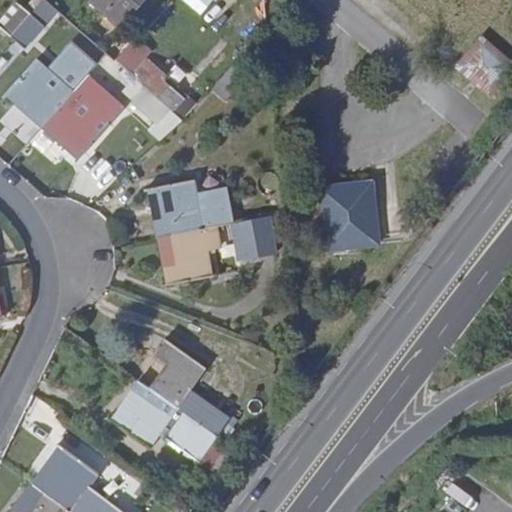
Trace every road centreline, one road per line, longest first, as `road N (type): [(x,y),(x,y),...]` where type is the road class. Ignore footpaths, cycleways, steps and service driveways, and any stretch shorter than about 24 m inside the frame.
road 1 (trunk): [(511,175),(253,511)]
road 2 (trunk): [(305,511),(511,244)]
road 3 (residential): [(0,397),(43,322),(47,281),(41,238),(0,184)]
road 4 (primary): [(339,511),(421,429),(511,368)]
